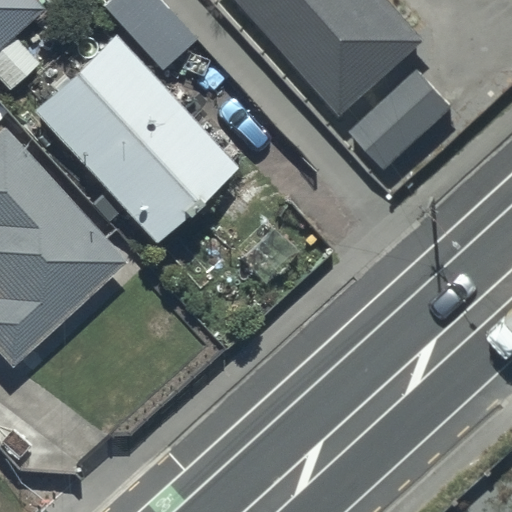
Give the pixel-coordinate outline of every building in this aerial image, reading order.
[(28,0),(0,0),(0,88),(5,95),(38,66),(16,40),(43,16),(28,0)] [(155,0),(110,0),(100,10),(160,76),(195,45),(155,0)] [(393,0),(235,0),(344,120),(431,42),(393,0)] [(115,38),(30,115),(101,195),(89,207),(108,228),(120,218),(152,254),(238,176),(115,38)] [(458,107),(417,65),(350,132),(392,174),(458,107)] [(0,361),(9,371),(127,267),(7,130),(0,136),(0,361)]
